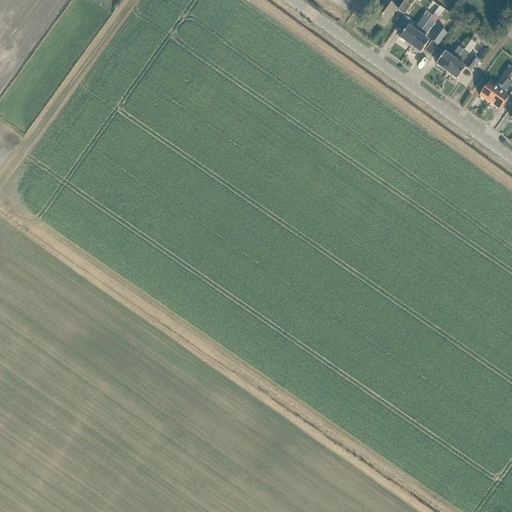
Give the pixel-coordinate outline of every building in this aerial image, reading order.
[(412,7),(405,2),(398,12),(404,17),(412,7)] [(384,3),(371,21),(383,29),(396,12),(384,3)] [(432,18),(429,22),(435,25),(440,17),(445,11),(440,8),(435,13),(432,18)] [(423,19),(429,23),(429,22),(432,18),(427,14),(423,19)] [(404,18),(397,29),(402,33),(410,21),(404,18)] [(400,41),(410,49),(429,23),(423,19),(412,33),(408,30),(400,41)] [(429,23),(410,49),(420,56),(428,45),(423,41),(434,27),(434,26),(429,23)] [(439,31),(430,43),(437,49),(446,36),(439,31)] [(476,33),(473,38),(488,49),(491,44),(476,33)] [(471,41),(464,51),(469,55),(476,45),(473,42),(471,41)] [(446,75),(464,51),(459,48),(449,60),(444,57),(436,68),(446,75)] [(468,55),(464,51),(446,75),(457,83),(465,72),(459,67),(468,55)] [(473,57),(465,68),(471,73),(479,62),(473,57)] [(511,71),(508,69),(501,80),(505,83),(511,73),(511,71)] [(489,106),(505,83),(501,80),(494,90),(488,86),(479,98),(489,106)] [(510,86),(505,83),(489,106),(499,113),(508,100),(502,96),(510,86)]
